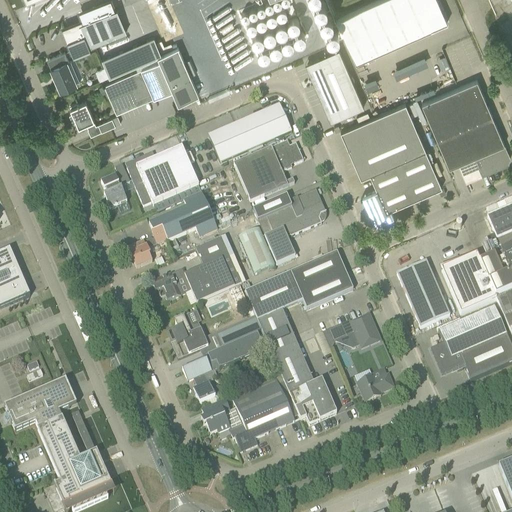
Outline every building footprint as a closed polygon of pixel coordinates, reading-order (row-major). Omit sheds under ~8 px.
[(345,40),(355,63),(447,23),(437,0),(378,0),(336,19),(345,40)] [(292,4),(286,6),(290,15),(296,13),(292,4)] [(64,30),(73,53),(99,43),(126,32),(116,9),(70,28),(64,30)] [(256,61),(307,42),(303,32),(289,37),(286,30),(279,33),(278,29),(267,33),(269,38),(260,41),(262,44),(251,48),(256,61)] [(105,68),(109,77),(156,57),(156,55),(160,53),(153,37),(105,57),(101,59),(105,68)] [(155,57),(157,62),(140,69),(140,70),(104,86),(107,92),(112,105),(116,114),(153,98),(153,99),(172,91),(178,104),(197,96),(176,48),(156,57),(155,57)] [(320,59),(307,65),(313,79),(317,77),(319,82),(318,83),(322,93),(318,94),(330,122),(363,107),(338,49),(319,58),(320,59)] [(64,52),(49,59),(53,68),(51,69),(60,91),(69,87),(77,84),(79,83),(70,62),(69,62),(66,55),(64,52)] [(441,61),(438,63),(441,71),(448,68),(444,57),(440,58),(441,61)] [(428,67),(424,58),(392,73),(396,81),(428,67)] [(105,68),(95,72),(99,81),(109,77),(105,68)] [(381,87),(377,79),(363,85),(367,94),(381,87)] [(458,164),(504,145),(477,80),(421,104),(449,168),(458,164)] [(440,94),(438,89),(419,97),(421,102),(440,94)] [(79,104),(78,103),(69,107),(70,108),(70,109),(72,114),(69,115),(72,124),(76,122),(78,128),(86,124),(88,130),(96,126),(93,121),(94,121),(85,102),(79,104)] [(360,179),(370,175),(376,190),(367,194),(372,205),(371,206),(370,208),(372,212),(374,213),(375,213),(380,222),(393,217),(390,210),(441,188),(425,151),(405,104),(340,132),(360,179)] [(279,107),(258,116),(270,144),(291,135),(279,107)] [(270,144),(258,116),(235,126),(247,154),(270,144)] [(98,125),(101,132),(115,126),(112,119),(98,125)] [(235,126),(207,138),(219,166),(247,154),(235,126)] [(286,184),(281,174),(292,170),(290,166),(294,164),(295,167),(303,163),(295,146),(288,149),(286,144),(287,144),(287,143),(233,166),(250,205),(294,185),(292,181),(286,184)] [(504,145),(458,164),(466,183),(507,165),(509,159),(510,159),(504,145)] [(143,208),(151,205),(152,207),(198,187),(181,149),(155,161),(152,154),(128,165),(129,166),(127,169),(126,170),(143,208)] [(118,176),(100,184),(104,192),(105,191),(108,196),(105,197),(107,202),(105,203),(109,212),(116,209),(119,215),(129,211),(125,201),(121,191),(120,191),(119,187),(121,186),(122,187),(129,184),(127,178),(120,181),(118,176)] [(290,238),(321,225),(320,223),(322,222),(324,218),(323,215),(325,214),(315,192),(297,200),(297,199),(289,203),(287,197),(252,212),(258,224),(266,220),(273,236),(264,240),(276,266),(295,259),(286,239),(290,238)] [(201,195),(183,202),(185,209),(195,231),(199,240),(218,233),(215,228),(201,195)] [(487,259),(479,263),(496,303),(511,339),(511,207),(507,210),(504,205),(486,213),(488,218),(487,219),(490,228),(494,236),(486,239),(488,244),(482,247),(487,259)] [(166,243),(195,231),(185,209),(158,221),(148,225),(153,237),(162,233),(166,243)] [(258,231),(238,239),(254,276),(274,267),(258,231)] [(136,270),(152,264),(149,256),(150,256),(147,250),(156,247),(166,243),(162,233),(153,237),(152,237),(154,241),(151,240),(143,243),(129,249),(128,251),(136,270)] [(184,277),(196,306),(228,292),(239,287),(241,286),(221,240),(195,251),(203,269),(189,275),(184,277)] [(158,252),(156,247),(147,250),(150,256),(158,252)] [(10,252),(9,251),(0,255),(0,310),(30,298),(29,297),(28,298),(27,296),(25,294),(24,292),(23,291),(22,290),(20,288),(18,287),(17,286),(16,285),(15,283),(14,283),(20,280),(8,253),(10,252)] [(336,255),(290,275),(298,294),(345,273),(336,255)] [(165,257),(154,262),(157,269),(167,264),(165,257)] [(461,319),(497,304),(476,257),(441,272),(461,319)] [(449,318),(425,263),(396,276),(420,331),(449,318)] [(160,280),(151,284),(155,294),(163,291),(166,297),(164,298),(167,304),(180,298),(180,297),(190,292),(184,277),(181,271),(171,276),(171,275),(160,280)] [(298,294),(302,303),(306,312),(353,292),(345,273),(298,294)] [(302,303),(298,294),(290,275),(245,294),(256,320),(257,323),(261,332),(271,356),(296,346),(282,312),(302,303)] [(245,301),(239,287),(228,292),(236,306),(245,301)] [(35,328),(37,331),(44,327),(41,321),(53,316),(49,307),(24,318),(30,330),(35,328)] [(440,350),(434,352),(438,363),(439,364),(437,368),(451,373),(463,368),(464,369),(465,372),(470,384),(511,365),(511,351),(494,310),(437,334),(443,347),(443,348),(440,349),(440,350)] [(181,340),(171,345),(178,362),(187,358),(198,353),(201,351),(207,349),(198,325),(193,327),(188,316),(183,318),(173,322),(181,340)] [(349,322),(323,334),(329,347),(347,339),(352,350),(359,347),(361,351),(380,343),(369,316),(350,324),(349,322)] [(217,337),(222,349),(257,334),(261,332),(257,323),(256,320),(217,337)] [(257,334),(222,349),(207,355),(211,364),(216,362),(219,370),(258,353),(255,345),(261,343),(257,334)] [(296,346),(271,356),(283,384),(298,417),(300,422),(305,420),(309,427),(336,415),(321,381),(314,385),(296,346)] [(199,406),(208,402),(215,399),(221,396),(222,394),(220,388),(217,388),(211,390),(208,384),(207,385),(204,376),(212,373),(206,360),(182,371),(185,379),(187,379),(189,383),(193,381),(197,389),(196,390),(198,395),(195,396),(199,406)] [(244,362),(239,364),(242,371),(247,369),(244,362)] [(374,383),(372,379),(356,386),(365,405),(380,398),(379,395),(393,389),(388,377),(374,383)] [(230,433),(229,433),(233,442),(234,441),(240,454),(257,447),(254,441),(294,424),(294,423),(292,420),(298,417),(283,384),(278,386),(275,380),(271,382),(259,387),(240,396),(231,400),(235,410),(243,427),(230,433)] [(75,407),(65,383),(4,409),(15,434),(35,425),(60,485),(53,488),(55,492),(52,493),(54,499),(50,501),(52,505),(56,503),(59,509),(62,507),(63,511),(64,511),(71,509),(72,511),(78,511),(108,499),(105,493),(112,490),(96,453),(80,461),(59,414),(69,410),(75,407)] [(204,419),(201,420),(204,427),(206,426),(210,436),(217,433),(218,436),(230,431),(230,433),(243,427),(235,410),(229,413),(224,402),(207,410),(201,413),(204,419)] [(511,511),(511,460),(511,461),(511,462),(498,467),(511,501),(511,511)]
